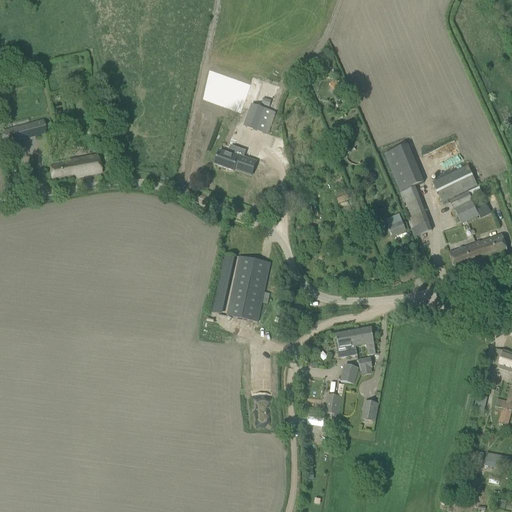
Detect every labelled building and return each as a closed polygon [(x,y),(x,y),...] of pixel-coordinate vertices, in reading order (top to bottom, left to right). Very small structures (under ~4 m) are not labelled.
[(338,85),(333,90),(338,94),(342,88),(338,85)] [(269,107),(271,101),(263,99),(261,105),(269,107)] [(251,105),(243,126),(258,132),(266,110),(251,105)] [(266,110),(258,132),(267,135),(275,113),(266,110)] [(34,124),(0,133),(0,137),(2,146),(46,134),(45,127),(34,130),(33,125),(34,124)] [(384,156),(400,194),(423,184),(407,146),(384,156)] [(459,147),(429,154),(432,166),(462,159),(459,147)] [(219,152),(214,165),(233,172),(234,170),(251,176),(256,163),(227,152),(226,154),(219,152)] [(98,156),(49,165),(52,183),(101,174),(98,156)] [(433,183),(442,203),(477,186),(467,166),(433,183)] [(467,193),(471,202),(482,197),(478,188),(467,193)] [(343,190),(335,193),(336,197),(335,197),(338,205),(348,201),(345,193),(344,193),(343,190)] [(471,202),(467,193),(450,202),(454,210),(471,202)] [(478,216),(476,211),(471,202),(454,210),(461,224),(478,216)] [(476,211),(478,216),(480,220),(491,214),(487,206),(476,211)] [(399,215),(385,221),(387,227),(392,237),(406,231),(401,221),(399,215)] [(502,236),(448,254),(450,261),(454,271),(507,252),(502,236)] [(223,255),(221,264),(211,314),(227,317),(239,258),(223,255)] [(239,258),(227,317),(257,323),(270,264),(239,258)] [(371,328),(352,332),(355,347),(366,345),(368,356),(375,355),(373,338),(371,328)] [(355,347),(352,332),(336,335),(338,349),(337,349),(339,360),(356,356),(355,347)] [(496,350),(493,359),(491,365),(497,367),(497,368),(511,373),(511,354),(503,351),(503,352),(496,350)] [(370,359),(358,361),(359,370),(372,368),(370,359)] [(354,385),(358,370),(345,367),(341,381),(354,385)] [(479,389),(474,411),(483,413),(490,386),(482,384),(481,389),(479,389)] [(340,398),(328,396),(325,414),(337,416),(340,398)] [(511,404),(506,403),(496,400),(494,407),(502,409),(511,411),(511,404)] [(377,405),(365,403),(362,420),(374,422),(377,405)] [(511,411),(502,409),(498,423),(507,425),(511,411)] [(464,450),(461,461),(481,465),(483,454),(464,450)] [(487,454),(485,465),(507,470),(509,458),(487,454)] [(462,498),(464,491),(470,493),(469,497),(473,498),(476,487),(477,481),(478,478),(461,474),(456,497),(462,498)]
